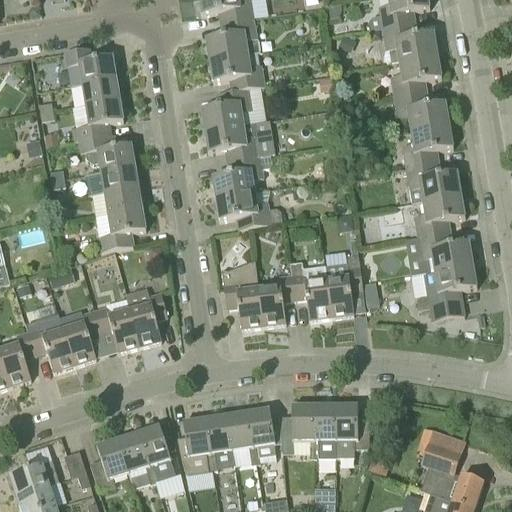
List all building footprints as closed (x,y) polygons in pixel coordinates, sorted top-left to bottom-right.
[(239,4),(238,0),(199,0),(202,20),(219,18),(221,29),(254,24),(250,2),(239,4)] [(371,36),(383,34),(415,28),(413,16),(430,14),(427,0),(388,0),(390,10),(379,12),(380,19),(373,20),(369,26),(371,36)] [(210,66),(248,59),(259,57),(254,24),(221,29),(223,41),(206,43),(210,66)] [(417,40),(415,28),(383,34),(386,56),(384,63),(388,69),(399,67),(438,60),(434,37),(417,40)] [(352,56),(357,45),(344,39),(339,50),(352,56)] [(90,65),(88,54),(65,58),(67,69),(79,67),(82,89),(116,83),(113,61),(90,65)] [(250,72),(248,59),(210,66),(214,88),(230,85),(232,97),(249,94),(264,92),(261,70),(250,72)] [(395,104),(427,98),(425,86),(442,83),(438,60),(399,67),(402,80),(391,82),(395,104)] [(322,96),(335,94),(333,82),(320,83),(322,96)] [(117,87),(116,83),(82,89),(86,110),(120,105),(123,105),(120,86),(117,87)] [(205,136),(244,130),(241,118),(252,116),(249,94),(232,97),(216,99),(218,112),(202,114),(205,136)] [(429,110),(427,98),(395,104),(398,125),(409,124),(411,137),(449,130),(446,107),(429,110)] [(75,146),(80,146),(113,140),(111,129),(123,127),(120,105),(86,110),(90,132),(73,135),(75,146)] [(41,118),(54,116),(52,106),(40,108),(41,118)] [(42,125),(55,123),(54,116),(41,118),(42,125)] [(256,128),(244,130),(205,136),(209,159),(225,156),(227,167),(272,160),(275,159),(272,142),(259,145),(256,128)] [(406,173),(439,168),(437,156),(453,153),(449,130),(411,137),(413,150),(403,152),(406,173)] [(115,152),(113,140),(80,146),(82,158),(98,155),(101,177),(135,171),(132,149),(115,152)] [(30,161),(43,158),(40,143),(27,145),(30,161)] [(216,204),(255,198),(253,185),(263,183),(262,173),(271,171),(273,167),(272,160),(227,167),(229,179),(213,182),(216,204)] [(441,180),(439,168),(406,173),(412,208),(423,206),(461,200),(457,177),(441,180)] [(135,171),(101,177),(86,179),(90,201),(105,198),(142,192),(139,175),(136,175),(135,171)] [(53,185),(65,183),(64,174),(51,176),(53,185)] [(54,193),(67,191),(65,183),(53,185),(54,193)] [(109,220),(142,214),(142,210),(145,210),(142,192),(105,198),(109,220)] [(257,210),(255,198),(216,204),(220,226),(237,223),(239,235),(280,228),(278,212),(268,214),(268,208),(257,210)] [(418,243),(451,238),(449,226),(465,223),(461,200),(423,206),(425,220),(414,221),(418,243)] [(102,258),(134,252),(132,238),(146,236),(142,214),(109,220),(112,242),(100,244),(102,258)] [(56,228),(68,226),(67,216),(54,218),(56,228)] [(57,235),(70,233),(68,226),(56,228),(57,235)] [(453,250),(451,238),(418,243),(422,265),(433,263),(435,276),(473,270),(469,247),(453,250)] [(346,265),(347,268),(325,271),(327,285),(332,323),(354,320),(351,299),(363,297),(360,272),(358,260),(349,261),(346,265)] [(305,288),(304,279),(302,268),(290,269),(292,281),(295,306),(306,304),(309,326),(332,323),(327,285),(305,288)] [(477,294),(473,271),(436,276),(438,288),(425,290),(427,299),(420,301),(417,306),(418,316),(429,312),(431,326),(464,321),(460,296),(477,294)] [(264,332),(259,294),(257,281),(221,275),(227,315),(239,313),(241,335),(264,332)] [(264,332),(286,329),(283,307),(295,306),(292,281),(279,282),(281,291),(259,294),(264,332)] [(376,290),(364,292),(366,307),(378,305),(376,290)] [(149,301),(147,293),(126,298),(130,316),(140,353),(162,347),(156,326),(168,323),(161,298),(149,301)] [(109,321),(107,313),(94,316),(101,340),(113,337),(118,358),(140,353),(130,316),(109,321)] [(101,340),(94,316),(82,320),(81,317),(60,324),(63,335),(75,371),(97,364),(90,343),(101,340)] [(42,342),(39,333),(28,337),(36,361),(47,357),(54,378),(75,371),(63,335),(42,342)] [(0,362),(10,392),(31,386),(24,365),(36,361),(28,337),(16,341),(19,349),(0,355),(0,362)] [(0,395),(9,393),(0,363),(0,395)] [(315,446),(314,410),(292,410),(292,422),(280,422),(282,459),(294,459),(293,447),(310,447),(310,455),(319,455),(319,446),(315,446)] [(315,446),(319,446),(339,446),(338,410),(314,410),(315,446)] [(359,425),(358,410),(338,410),(339,446),(339,463),(358,463),(358,454),(370,454),(370,425),(359,425)] [(277,458),(275,450),(270,414),(248,417),(253,453),(258,452),(259,460),(277,458)] [(253,453),(248,417),(227,420),(232,456),(249,454),(250,462),(259,460),(258,452),(253,453)] [(208,468),(216,467),(215,459),(232,456),(227,420),(205,424),(211,459),(206,460),(208,468)] [(208,468),(206,460),(211,459),(205,424),(183,427),(185,441),(177,443),(187,481),(218,476),(216,467),(208,468)] [(159,487),(176,481),(169,457),(175,455),(169,427),(139,437),(150,472),(146,473),(148,481),(157,478),(159,487)] [(118,444),(129,479),(146,473),(150,472),(139,437),(118,444)] [(99,497),(115,491),(113,484),(129,479),(118,444),(97,451),(101,465),(90,469),(99,497)] [(460,481),(452,478),(459,459),(428,448),(421,468),(438,474),(430,497),(475,511),(483,487),(461,479),(460,481)] [(310,464),(319,464),(319,455),(310,455),(310,464)] [(73,484),(78,482),(87,480),(80,457),(66,462),(73,484)] [(386,482),(389,471),(385,463),(374,459),(369,476),(386,482)] [(252,471),(261,469),(259,460),(250,462),(252,471)] [(16,501),(49,490),(59,487),(52,466),(10,480),(16,501)] [(157,478),(148,481),(151,490),(159,487),(157,478)] [(82,494),(91,491),(87,480),(78,482),(82,494)] [(19,511),(53,511),(56,511),(49,490),(16,501),(19,511)] [(335,511),(336,497),(322,497),(322,507),(315,507),(315,511),(335,511)] [(409,497),(404,511),(424,511),(427,502),(409,497)] [(474,511),(475,511),(430,497),(425,511),(474,511)] [(265,511),(288,511),(289,503),(265,506),(265,511)]
